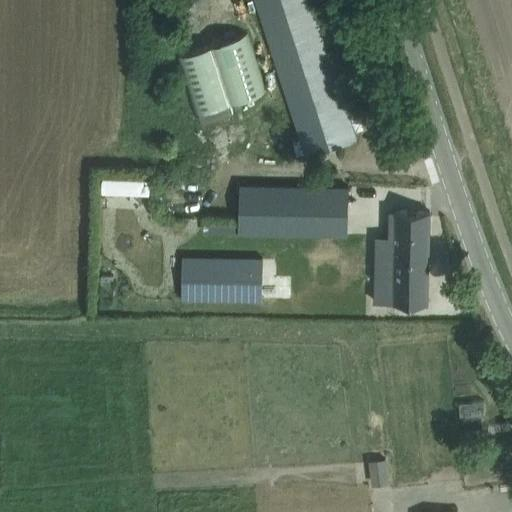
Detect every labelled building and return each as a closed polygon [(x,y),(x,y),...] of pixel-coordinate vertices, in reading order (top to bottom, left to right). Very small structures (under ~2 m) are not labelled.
[(356,138),(311,0),(256,0),(306,154),(356,138)] [(347,234),(348,186),(242,183),(241,230),(347,234)] [(376,272),(375,301),(427,302),(430,210),(395,209),(394,271),(376,272)] [(183,255),(182,297),(264,299),(264,256),(183,255)] [(384,474),(399,473),(398,450),(383,451),(384,474)]
